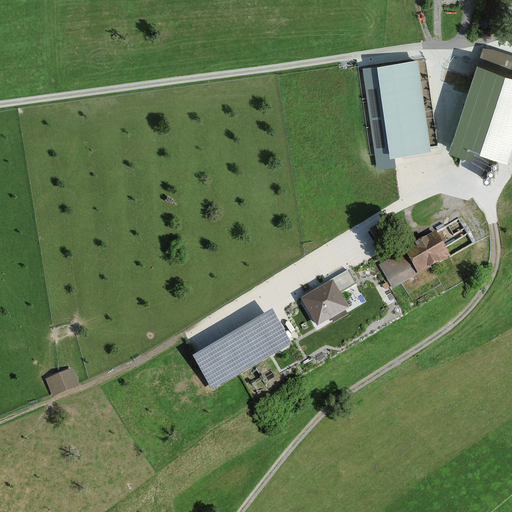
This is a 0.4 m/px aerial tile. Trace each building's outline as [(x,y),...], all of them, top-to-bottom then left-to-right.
[(511,59),(479,50),(452,142),(504,157),(511,129),(511,59)] [(426,60),(377,67),(389,158),(431,153),(425,104),(431,103),(426,60)] [(466,240),(452,218),(374,265),(388,288),(466,240)] [(361,305),(345,273),(295,299),(311,331),(361,305)] [(268,315),(192,355),(210,390),(286,350),(268,315)] [(46,382),(50,396),(81,383),(76,369),(46,382)]
